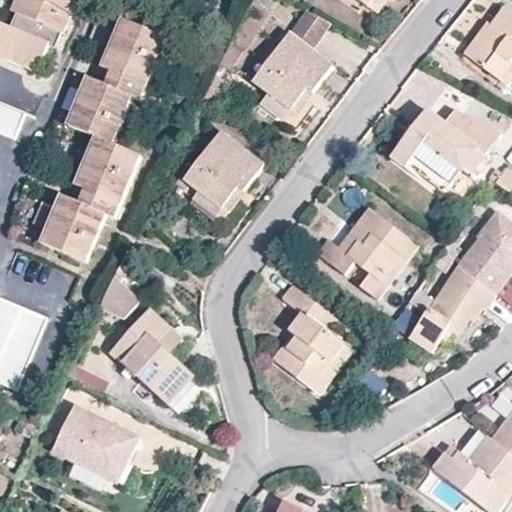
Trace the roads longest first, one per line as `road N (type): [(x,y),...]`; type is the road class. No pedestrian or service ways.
road 1 (residential): [(251,448),(223,315),(226,290),(446,0)]
road 2 (residential): [(251,448),(345,447),(478,377),(511,350)]
